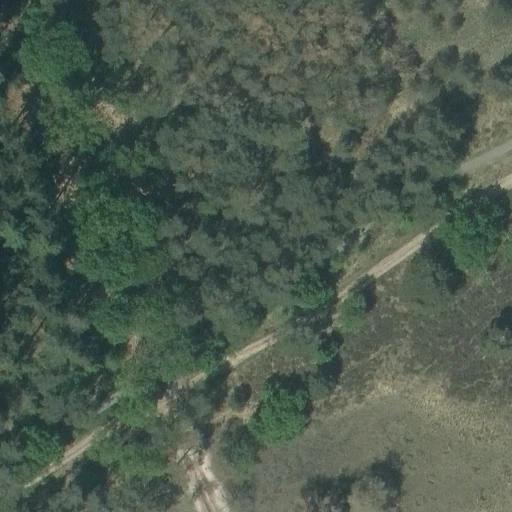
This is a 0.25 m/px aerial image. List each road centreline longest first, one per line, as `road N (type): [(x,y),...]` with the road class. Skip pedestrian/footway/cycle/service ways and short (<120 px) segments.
road 1 (track): [(511,170),(167,393)]
road 2 (track): [(59,0),(162,368)]
road 3 (track): [(167,393),(0,495)]
road 4 (track): [(167,393),(212,511)]
